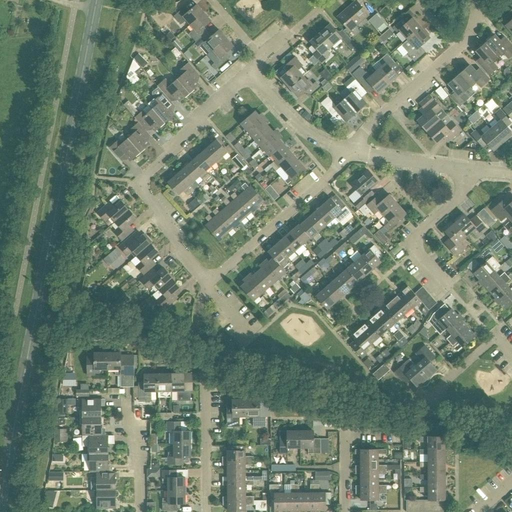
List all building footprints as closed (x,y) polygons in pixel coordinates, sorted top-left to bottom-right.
[(349,31),(367,15),(355,1),(337,17),(349,31)] [(182,8),(173,16),(181,25),(186,20),(190,25),(204,13),(197,5),(187,13),(182,8)] [(194,29),(188,34),(196,42),(205,34),(202,30),(211,22),(204,13),(190,25),(194,29)] [(381,32),(387,27),(386,26),(388,25),(377,13),(368,21),(376,30),(377,29),(381,32)] [(407,39),(421,27),(413,18),(408,22),(404,18),(392,28),(396,33),(399,30),(407,39)] [(171,26),(179,33),(183,28),(175,21),(171,26)] [(319,33),(331,47),(341,38),(329,25),(319,33)] [(421,27),(407,39),(407,40),(402,44),(403,45),(402,46),(409,54),(408,55),(414,62),(425,52),(420,46),(430,38),(421,27)] [(196,42),(194,44),(198,49),(200,47),(207,55),(212,50),(226,38),(219,30),(209,39),(205,34),(196,42)] [(175,37),(170,32),(166,35),(171,40),(175,37)] [(327,50),(331,47),(319,33),(309,42),(317,51),(313,54),(314,55),(319,61),(321,65),(329,58),(329,53),(327,50)] [(503,45),(495,36),(493,37),(491,36),(486,41),(487,43),(486,44),(497,57),(502,53),(508,60),(511,55),(511,45),(508,41),(503,45)] [(351,50),(356,46),(348,37),(343,41),(351,50)] [(212,50),(207,55),(214,63),(212,66),(216,70),(227,60),(223,55),(233,47),(226,38),(212,50)] [(180,52),(184,47),(176,39),(171,43),(180,52)] [(386,45),(392,53),(399,47),(393,39),(386,45)] [(299,48),(304,54),(311,49),(306,43),(299,48)] [(492,61),(497,57),(486,44),(477,52),(485,61),(479,66),(489,77),(498,68),(492,61)] [(176,58),(181,54),(175,48),(171,52),(176,58)] [(139,54),(133,59),(138,64),(143,58),(139,54)] [(376,71),(387,85),(397,76),(390,68),(395,63),(387,54),(378,62),(382,66),(376,71)] [(319,61),(314,55),(309,59),(314,65),(319,61)] [(288,88),(302,75),(297,70),(302,66),(295,58),(285,66),(289,70),(280,78),(288,88)] [(353,60),(345,68),(350,73),(358,66),(353,60)] [(177,80),(189,93),(199,85),(195,80),(200,76),(189,63),(181,70),(184,74),(177,80)] [(141,77),(147,74),(142,66),(137,69),(141,77)] [(459,75),(470,88),(476,83),(481,88),(490,80),(483,71),(478,75),(470,66),(459,75)] [(387,85),(376,71),(370,76),(366,72),(365,72),(360,67),(352,74),(365,89),(370,85),(378,94),(387,85)] [(134,73),(130,68),(126,77),(133,85),(139,80),(134,73)] [(302,75),(288,88),(297,97),(306,90),(310,95),(320,86),(316,82),(313,84),(309,79),(307,81),(302,75)] [(465,93),(470,88),(459,75),(449,84),(457,94),(452,98),(460,106),(469,98),(465,93)] [(179,102),(189,93),(177,80),(171,85),(167,81),(159,88),(170,100),(175,96),(179,102)] [(343,99),(356,113),(366,104),(357,93),(363,89),(355,80),(346,88),(351,93),(343,99)] [(170,100),(159,88),(158,87),(156,89),(152,92),(152,95),(156,99),(155,100),(159,104),(152,110),(164,123),(174,115),(169,110),(174,105),(170,101),(170,100)] [(308,96),(303,100),(313,112),(317,108),(308,96)] [(427,132),(440,120),(437,115),(442,111),(429,96),(419,104),(427,113),(418,121),(427,132)] [(346,122),(356,113),(343,99),(335,106),(331,101),(324,107),(333,117),(338,112),(346,122)] [(511,101),(502,110),(511,120),(511,101)] [(136,119),(146,130),(150,126),(155,131),(164,123),(152,110),(148,105),(137,115),(134,112),(132,114),(135,117),(134,118),(135,120),(136,119)] [(456,110),(459,116),(465,112),(462,106),(456,110)] [(511,135),(511,133),(507,127),(511,123),(499,109),(495,114),(501,121),(491,129),(503,143),(511,135)] [(248,132),(259,121),(256,118),(259,116),(255,111),(240,123),(248,132)] [(302,115),(307,120),(312,116),(306,111),(302,115)] [(440,120),(427,132),(437,143),(446,134),(451,140),(460,131),(446,115),(441,120),(440,120)] [(355,130),(365,127),(362,117),(352,120),(355,130)] [(150,135),(146,130),(136,119),(135,120),(134,121),(137,124),(130,130),(133,134),(128,139),(140,153),(150,144),(146,139),(150,135)] [(255,140),(269,127),(265,123),(268,121),(268,120),(262,125),(259,121),(248,132),(255,140)] [(262,148),(274,138),(270,134),(273,132),(269,127),(255,140),(262,148)] [(494,151),(503,143),(491,129),(482,138),(476,131),(471,136),(481,146),(486,142),(494,151)] [(231,143),(235,139),(230,133),(225,136),(231,143)] [(271,155),(283,144),(280,139),(282,137),(277,141),(274,138),(262,148),(270,157),(271,155)] [(130,161),(140,153),(128,139),(121,145),(118,141),(110,148),(121,160),(126,156),(130,161)] [(209,147),(223,165),(227,162),(222,157),(228,153),(217,140),(209,147)] [(240,153),(244,149),(238,142),(234,146),(240,153)] [(273,168),(291,152),(283,144),(271,155),(275,160),(270,165),(273,168)] [(220,168),(223,165),(209,147),(200,154),(211,167),(216,163),(220,168)] [(244,149),(240,153),(246,160),(250,156),(244,149)] [(285,171),(298,160),(291,152),(273,168),(276,171),(281,166),(285,171)] [(206,171),(211,167),(200,154),(192,161),(207,179),(211,177),(206,171)] [(241,170),(246,165),(237,155),(232,159),(241,170)] [(254,169),(259,165),(253,159),(249,163),(254,169)] [(298,160),(285,171),(290,176),(285,181),(288,184),(305,169),(298,160)] [(204,182),(207,179),(192,161),(183,169),(194,182),(195,181),(200,177),(204,182)] [(199,186),(195,181),(194,182),(183,169),(176,176),(191,194),(192,193),(195,197),(197,194),(194,191),(193,190),(199,186)] [(358,210),(375,195),(369,189),(378,181),(368,170),(352,184),(362,195),(353,204),(358,210)] [(188,196),(191,194),(176,176),(167,183),(178,196),(183,191),(188,196)] [(244,191),(258,207),(268,198),(254,182),(249,187),(245,183),(241,186),(245,190),(244,191)] [(216,184),(211,188),(216,194),(221,190),(216,184)] [(248,215),(258,207),(244,191),(238,197),(234,193),(230,196),(234,200),(248,215)] [(274,191),(269,195),(274,201),(279,196),(274,191)] [(201,204),(209,198),(206,193),(198,200),(201,204)] [(384,216),(397,204),(389,195),(381,202),(377,198),(361,212),(365,216),(369,212),(372,216),(378,210),(384,216)] [(248,215),(234,200),(230,203),(224,196),(221,200),(223,202),(227,206),(224,208),(238,224),(248,215)] [(321,204),(334,218),(338,223),(351,213),(345,206),(340,210),(330,199),(325,203),(324,201),(321,204)] [(511,221),(511,220),(511,203),(511,204),(507,199),(493,211),(502,222),(508,217),(511,221)] [(115,221),(128,209),(120,201),(111,209),(107,204),(97,213),(105,221),(110,216),(115,221)] [(326,225),(334,218),(321,204),(318,206),(319,208),(314,212),(326,225)] [(397,204),(384,216),(389,222),(384,226),(388,230),(406,214),(397,204)] [(238,224),(224,208),(219,212),(216,208),(212,212),(216,216),(214,217),(228,233),(238,224)] [(128,209),(115,221),(119,226),(113,232),(122,242),(131,233),(126,227),(136,218),(128,209)] [(318,232),(326,225),(314,212),(310,216),(308,215),(306,217),(318,232)] [(228,233),(214,217),(213,218),(209,214),(205,218),(208,222),(204,225),(218,241),(228,233)] [(455,224),(467,237),(473,232),(478,238),(488,230),(478,218),(472,223),(465,215),(455,224)] [(490,216),(484,222),(489,228),(495,222),(490,216)] [(311,239),(318,232),(306,217),(303,220),(304,221),(299,226),(310,238),(311,239)] [(461,242),(467,237),(455,224),(445,232),(452,240),(446,245),(457,257),(467,248),(461,242)] [(302,245),(310,238),(299,226),(299,225),(291,232),(302,245)] [(344,230),(348,234),(353,229),(349,225),(344,229),(344,230)] [(363,227),(356,233),(360,238),(367,232),(363,227)] [(344,230),(344,229),(343,228),(339,231),(339,230),(337,231),(339,234),(336,236),(340,240),(342,238),(348,234),(344,230)] [(382,245),(388,240),(379,230),(373,235),(382,245)] [(294,251),(302,245),(291,232),(283,239),(294,251)] [(100,242),(106,237),(103,233),(96,239),(100,242)] [(136,255),(150,244),(152,242),(144,234),(142,235),(132,244),(128,238),(118,247),(127,256),(130,253),(134,258),(137,256),(136,255)] [(500,252),(507,245),(500,237),(493,244),(500,252)] [(276,245),(286,258),(294,251),(283,239),(276,245)] [(340,247),(343,250),(348,246),(345,242),(340,247)] [(328,251),(332,247),(328,243),(324,247),(328,251)] [(136,255),(137,256),(141,261),(135,266),(143,275),(153,267),(148,261),(158,253),(150,244),(136,255)] [(290,262),(286,258),(276,245),(267,253),(272,258),(273,258),(279,265),(282,269),(290,262)] [(116,248),(103,259),(108,265),(121,255),(116,248)] [(361,256),(372,269),(380,262),(369,249),(361,256)] [(479,264),(484,260),(479,255),(474,259),(479,264)] [(365,276),(372,269),(361,256),(354,263),(365,276)] [(482,284),(495,272),(494,271),(500,266),(492,257),(486,262),(487,263),(474,274),(482,284)] [(286,272),(282,269),(279,265),(273,258),(272,258),(264,265),(277,279),(286,272)] [(328,264),(325,260),(323,258),(318,263),(321,266),(322,266),(324,268),(328,264)] [(306,264),(309,268),(314,264),(310,260),(306,264)] [(357,282),(365,276),(354,263),(346,269),(357,282)] [(305,272),(309,268),(306,264),(301,268),(302,269),(298,272),(301,274),(304,272),(305,272)] [(269,287),(277,279),(264,265),(256,272),(269,287)] [(159,289),(172,277),(163,268),(153,276),(149,272),(140,280),(149,290),(155,285),(159,289)] [(350,289),(357,282),(346,269),(338,276),(350,289)] [(261,294),(269,287),(256,272),(248,279),(261,294)] [(310,277),(311,276),(308,272),(299,279),(303,283),(306,280),(309,283),(313,280),(310,277)] [(490,293),(508,277),(504,273),(499,277),(495,272),(482,284),(490,293)] [(342,296),(350,289),(338,276),(331,283),(342,296)] [(132,286),(137,282),(133,277),(128,282),(132,286)] [(172,277),(159,289),(152,295),(156,299),(155,299),(164,310),(177,300),(172,294),(180,287),(172,279),(172,278),(172,277)] [(498,302),(511,290),(505,284),(510,280),(508,277),(490,293),(498,302)] [(253,301),(261,294),(248,279),(240,287),(253,301)] [(124,292),(131,286),(128,282),(121,288),(124,292)] [(334,302),(342,296),(331,283),(323,289),(334,302)] [(294,293),(300,288),(296,284),(290,289),(294,293)] [(418,298),(414,294),(407,286),(399,294),(412,308),(420,301),(418,298)] [(418,298),(426,291),(422,287),(414,294),(418,298)] [(326,309),(334,302),(323,289),(315,296),(326,309)] [(511,291),(511,290),(498,302),(506,311),(511,305),(511,291)] [(422,302),(429,295),(426,291),(418,298),(420,301),(420,300),(422,302)] [(280,298),(283,303),(290,297),(287,292),(280,298)] [(305,303),(308,302),(310,300),(310,297),(307,293),(301,299),(305,303)] [(404,315),(412,308),(399,294),(391,301),(404,315)] [(424,308),(433,299),(429,295),(422,302),(425,306),(424,308)] [(276,309),(283,303),(280,298),(273,304),(276,309)] [(120,308),(124,304),(119,299),(116,302),(120,308)] [(433,299),(424,308),(421,312),(425,317),(429,310),(437,303),(433,299)] [(396,322),(404,315),(391,301),(383,308),(396,322)] [(267,317),(274,312),(269,307),(263,313),(267,317)] [(387,329),(396,322),(383,308),(375,315),(387,329)] [(446,329),(459,318),(451,309),(438,320),(432,326),(440,335),(446,329)] [(379,336),(387,329),(375,315),(367,322),(379,336)] [(449,343),(467,327),(459,318),(446,329),(451,334),(446,339),(449,343)] [(412,325),(417,330),(421,323),(417,319),(413,325),(412,324),(412,325)] [(371,343),(379,336),(367,322),(359,329),(371,343)] [(412,335),(417,330),(412,325),(407,329),(412,335)] [(467,327),(449,343),(452,346),(457,342),(462,347),(475,336),(467,327)] [(363,350),(371,343),(359,329),(351,336),(356,342),(351,347),(362,359),(367,354),(363,350)] [(398,341),(402,346),(408,341),(403,336),(398,341)] [(397,351),(402,346),(398,341),(393,346),(397,351)] [(415,366),(427,379),(437,370),(429,361),(435,356),(425,345),(415,354),(421,361),(415,366)] [(381,354),(385,358),(390,354),(386,349),(381,354)] [(458,351),(452,358),(462,367),(468,360),(458,351)] [(99,370),(108,370),(107,353),(95,353),(95,354),(87,354),(87,376),(94,376),(94,374),(99,374),(99,370)] [(107,353),(108,370),(115,370),(115,376),(134,375),(134,369),(137,369),(137,356),(121,356),(121,353),(107,353)] [(379,363),(385,358),(381,354),(375,359),(379,363)] [(427,379),(415,366),(410,371),(403,364),(394,372),(404,383),(410,378),(418,387),(427,379)] [(378,369),(373,374),(378,380),(384,375),(378,369)] [(144,374),(144,382),(138,382),(139,402),(152,402),(152,392),(158,391),(157,374),(144,374)] [(171,397),(171,391),(170,374),(157,374),(158,391),(158,398),(171,397)] [(171,391),(178,391),(178,401),(191,401),(190,381),(192,381),(192,374),(184,374),(170,374),(171,391)] [(68,399),(57,399),(58,413),(68,413),(68,399)] [(83,417),(101,417),(101,399),(82,399),(83,417)] [(239,417),(246,417),(246,400),(232,400),(233,408),(227,408),(227,427),(239,427),(239,417)] [(246,400),(246,417),(253,417),(253,427),(265,427),(265,407),(259,407),(259,400),(246,400)] [(83,435),(101,435),(101,417),(83,417),(83,435)] [(187,432),(187,422),(168,423),(168,432),(170,432),(170,445),(174,445),(191,445),(191,431),(187,432)] [(67,442),(67,429),(54,429),(54,442),(67,442)] [(292,449),(300,448),(300,431),(280,431),(281,455),(288,454),(292,454),(292,449)] [(300,431),(300,448),(308,448),(308,454),(313,454),(320,454),(320,439),(313,439),(313,431),(300,431)] [(90,454),(108,454),(108,435),(101,435),(83,435),(83,436),(82,436),(82,446),(90,446),(90,454)] [(323,437),(323,452),(333,452),(333,437),(323,437)] [(445,449),(445,437),(419,437),(419,442),(428,442),(428,449),(445,449)] [(191,445),(174,445),(174,452),(168,452),(168,456),(167,456),(167,465),(183,465),(183,458),(191,457),(191,445)] [(222,461),(253,461),(253,456),(245,456),(245,446),(229,447),(229,451),(227,451),(227,457),(222,457),(222,461)] [(428,462),(445,462),(445,449),(428,449),(419,449),(419,455),(428,455),(428,462)] [(361,460),(378,460),(378,454),(387,454),(387,450),(355,450),(355,454),(361,454),(361,460)] [(97,472),(108,472),(108,454),(90,454),(90,471),(82,471),(82,472),(90,472),(97,472)] [(356,470),(386,470),(386,465),(378,465),(378,460),(361,460),(361,466),(355,466),(356,470)] [(227,471),(245,471),(245,465),(253,465),(253,461),(222,461),(222,466),(227,466),(227,471)] [(428,475),(445,474),(445,462),(428,462),(420,462),(420,467),(428,467),(428,475)] [(147,477),(160,477),(160,469),(147,469),(147,470),(147,477)] [(168,491),(185,491),(185,478),(177,478),(177,470),(161,470),(161,479),(162,479),(162,483),(168,483),(168,491)] [(361,481),(379,481),(378,474),(386,474),(386,470),(356,470),(356,475),(361,474),(361,481)] [(222,481),(253,481),(253,477),(245,476),(245,471),(227,471),(227,477),(222,477),(222,481)] [(97,490),(115,490),(115,472),(108,472),(97,472),(97,490)] [(315,481),(330,481),(330,472),(315,472),(315,481)] [(445,487),(445,474),(428,475),(420,475),(420,480),(428,480),(428,487),(445,487)] [(228,491),(245,491),(245,485),(253,485),(253,481),(222,481),(222,486),(227,485),(228,491)] [(391,490),(391,489),(391,486),(379,485),(379,481),(361,481),(361,486),(356,486),(356,490),(391,490)] [(269,493),(279,493),(279,485),(269,485),(269,493)] [(290,511),(294,511),(294,485),(290,485),(290,494),(285,494),(285,511),(291,511),(290,511)] [(305,511),(305,493),(299,493),(299,485),(294,485),(294,511),(299,511),(305,511)] [(310,511),(314,511),(315,485),(310,485),(311,493),(305,493),(305,511),(311,511),(310,511)] [(315,485),(314,511),(319,511),(325,511),(325,493),(319,493),(319,485),(315,485)] [(445,487),(428,487),(420,487),(420,492),(428,492),(428,500),(436,500),(443,501),(445,501),(445,487)] [(391,490),(356,490),(356,494),(361,494),(361,500),(379,500),(379,494),(393,494),(393,489),(391,489),(391,490)] [(115,490),(97,490),(97,509),(115,509),(115,497),(117,497),(118,495),(118,493),(117,491),(115,491),(115,490)] [(185,491),(168,491),(168,499),(162,499),(162,511),(177,511),(177,504),(185,504),(185,491)] [(254,501),(254,496),(245,497),(245,491),(228,491),(228,497),(222,497),(223,501),(254,501)] [(45,494),(42,505),(53,508),(56,497),(45,494)] [(279,511),(285,511),(285,494),(274,494),(274,511),(279,511)] [(421,511),(421,500),(414,500),(413,511),(421,511)] [(443,511),(443,501),(436,500),(435,511),(443,511)] [(254,501),(223,501),(223,506),(228,506),(228,511),(246,511),(245,505),(253,505),(256,505),(256,510),(259,510),(259,511),(266,511),(266,501),(254,501)]
